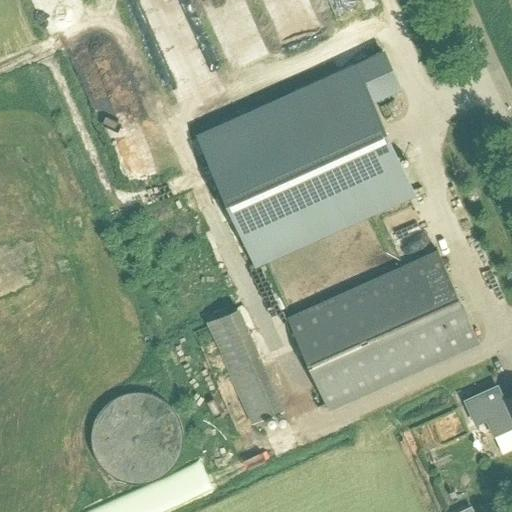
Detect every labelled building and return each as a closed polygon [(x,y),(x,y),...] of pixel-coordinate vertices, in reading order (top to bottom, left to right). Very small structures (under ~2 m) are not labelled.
[(58,0),(64,18),(103,6),(101,0),(58,0)] [(201,137),(256,260),(411,190),(370,98),(398,85),(382,51),(295,89),(297,94),(201,137)] [(124,117),(107,124),(124,168),(141,162),(124,117)] [(478,341),(438,251),(288,318),(328,408),(478,341)] [(208,321),(253,423),(282,410),(237,308),(208,321)] [(184,437),(182,423),(176,411),(167,400),(155,392),(142,389),(127,389),(114,394),(103,403),(94,414),(90,427),(89,441),(93,455),(101,467),(111,476),(124,482),(138,483),(152,480),(165,474),(175,464),(181,451),(184,437)] [(511,426),(511,394),(511,395),(511,397),(511,398),(484,411),(477,395),(465,400),(476,423),(486,418),(494,435),(511,426)] [(132,511),(161,511),(175,507),(171,496),(131,510),(132,511)]
